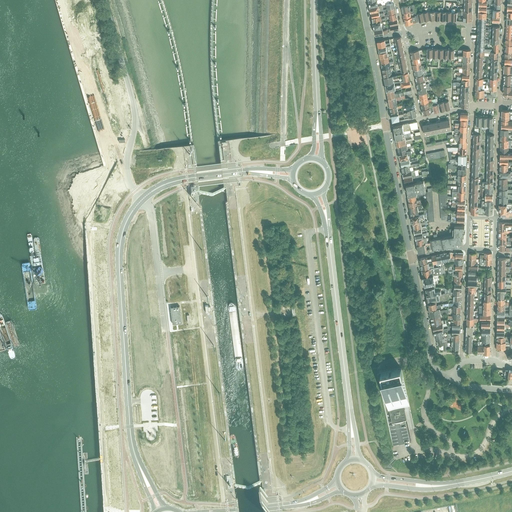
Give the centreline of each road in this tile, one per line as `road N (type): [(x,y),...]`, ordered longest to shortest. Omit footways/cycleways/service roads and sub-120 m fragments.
road 1 (secondary): [(145,479),(130,437),(117,259),(124,225),(142,199)]
road 2 (unclassified): [(142,199),(126,171),(134,112),(105,0)]
road 3 (secondary): [(326,221),(350,414)]
road 4 (residential): [(452,378),(433,364),(410,256)]
road 5 (residential): [(410,256),(385,125)]
road 6 (unknown): [(0,209),(131,184)]
road 7 (secondary): [(142,199),(172,180),(264,172)]
road 8 (secondary): [(316,0),(317,122)]
